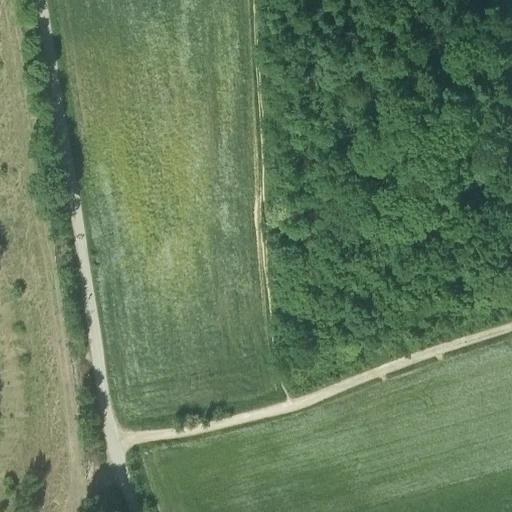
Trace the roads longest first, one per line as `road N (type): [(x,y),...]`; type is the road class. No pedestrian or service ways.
road 1 (unclassified): [(138,511),(97,374),(38,0)]
road 2 (track): [(290,405),(511,326)]
road 3 (track): [(113,443),(290,405)]
